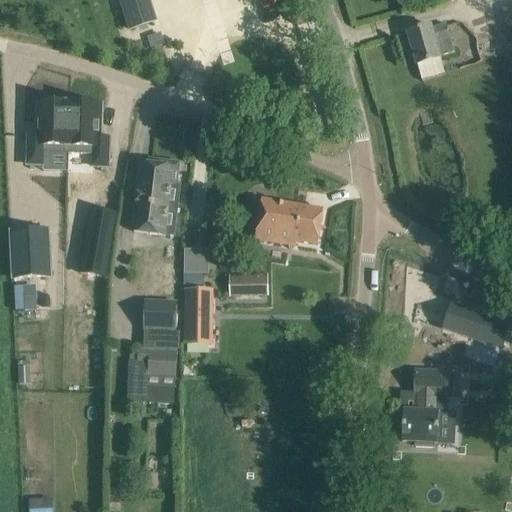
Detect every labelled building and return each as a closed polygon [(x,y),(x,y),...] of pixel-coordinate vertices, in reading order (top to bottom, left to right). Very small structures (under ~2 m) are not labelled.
[(120,0),(130,30),(138,27),(139,32),(149,29),(147,24),(155,22),(147,0),(120,0)] [(511,5),(501,10),(511,37),(511,5)] [(426,28),(407,33),(416,66),(440,59),(439,57),(454,52),(446,25),(431,29),(430,26),(426,28)] [(498,34),(478,39),(482,55),(502,50),(498,34)] [(176,90),(210,100),(216,78),(183,68),(176,90)] [(28,139),(26,168),(42,169),(43,157),(67,158),(69,107),(37,106),(36,139),(28,139)] [(69,107),(67,158),(92,159),(91,171),(107,172),(108,142),(100,142),(101,109),(69,107)] [(141,165),(133,233),(163,236),(163,235),(175,237),(181,185),(175,184),(178,164),(147,161),(147,165),(141,165)] [(85,169),(77,192),(95,198),(103,176),(85,169)] [(261,201),(255,240),(296,247),(297,243),(317,246),(323,211),(261,201)] [(92,214),(81,277),(108,282),(120,219),(92,214)] [(47,234),(9,235),(11,282),(49,280),(47,234)] [(171,250),(170,297),(181,297),(182,250),(171,250)] [(203,275),(184,275),(184,286),(203,286),(203,275)] [(232,296),(262,295),(261,278),(261,275),(231,276),(232,296)] [(185,344),(211,344),(211,290),(186,290),(185,344)] [(144,301),(143,331),(175,332),(176,302),(144,301)] [(502,352),(509,329),(451,309),(443,332),(502,352)] [(137,350),(137,365),(148,365),(147,376),(147,387),(175,388),(176,378),(177,352),(149,350),(142,350),(137,350)] [(28,384),(27,368),(25,368),(18,368),(19,385),(28,384)] [(403,411),(402,442),(415,443),(415,448),(435,449),(435,444),(437,444),(437,437),(438,417),(438,412),(445,412),(446,393),(448,373),(431,372),(414,372),(413,393),(413,394),(417,394),(416,412),(403,411)] [(372,414),(370,438),(383,439),(384,415),(372,414)] [(26,465),(25,476),(33,477),(34,465),(26,465)]
